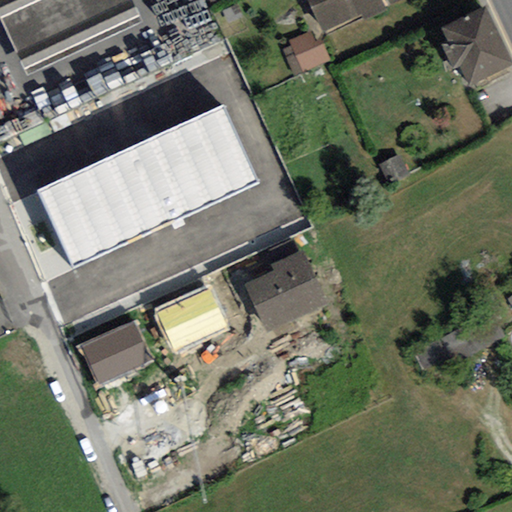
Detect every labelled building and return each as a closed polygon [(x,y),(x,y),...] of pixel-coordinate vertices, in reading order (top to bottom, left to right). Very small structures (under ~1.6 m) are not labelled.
[(122,0),(0,0),(0,5),(30,71),(133,23),(122,0)] [(309,0),(321,27),(361,9),(381,0),(309,0)] [(381,0),(361,9),(365,18),(385,10),(383,5),(394,0),(381,0)] [(483,10),(442,28),(448,41),(442,44),(452,66),(458,63),(467,84),(505,65),(508,63),(483,10)] [(293,54),(287,57),(293,73),(324,57),(318,43),(311,46),(307,34),(288,41),(293,54)] [(472,92),(446,104),(464,143),(490,131),(472,92)] [(380,163),(389,182),(406,174),(397,155),(380,163)] [(164,284),(204,268),(191,236),(107,269),(119,299),(163,282),(164,284)] [(248,286),(267,327),(305,309),(303,303),(320,295),(302,255),(300,256),(293,241),(270,251),(280,272),(248,286)] [(433,361),(446,353),(438,338),(424,346),(425,348),(412,356),(419,368),(433,361)] [(173,406),(172,388),(133,390),(134,408),(173,406)] [(232,445),(229,434),(210,440),(211,443),(199,446),(200,455),(196,456),(198,464),(171,476),(178,489),(202,479),(206,486),(212,483),(207,466),(225,461),(222,448),(232,445)] [(510,511),(505,499),(485,508),(486,511),(510,511)]
